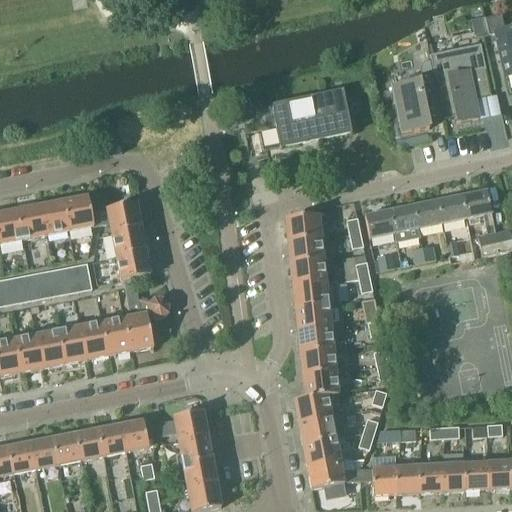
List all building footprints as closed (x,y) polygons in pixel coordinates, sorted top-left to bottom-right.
[(511,31),(503,34),(500,18),(484,22),(487,36),(488,38),(494,37),(497,51),(500,66),(501,66),(504,80),(511,78),(511,31)] [(484,21),(470,24),(474,40),(487,36),(484,22),(484,21)] [(448,70),(432,73),(442,121),(455,119),(457,126),(478,121),(474,102),(491,99),(485,71),(483,63),(465,67),(467,75),(448,78),(447,71),(448,71),(448,70)] [(413,86),(391,90),(395,107),(394,112),(395,119),(398,123),(401,137),(428,132),(427,125),(442,121),(432,73),(411,78),(413,86)] [(350,137),(342,94),(264,110),(265,119),(268,134),(276,132),(280,151),(350,137)] [(276,132),(268,134),(272,153),(280,151),(276,132)] [(268,134),(260,136),(264,155),(272,153),(268,134)] [(485,194),(460,199),(465,223),(482,219),(486,238),(477,240),(481,260),(511,253),(511,252),(508,233),(494,236),(485,194)] [(460,199),(436,204),(440,228),(465,223),(460,199)] [(63,205),(68,234),(93,229),(87,200),(63,205)] [(436,204),(412,209),(417,232),(440,228),(436,204)] [(46,239),(68,234),(63,205),(41,209),(46,239)] [(111,239),(140,233),(134,207),(106,213),(106,215),(98,216),(98,229),(109,227),(111,239)] [(22,243),(46,239),(41,209),(17,214),(22,243)] [(412,209),(387,214),(392,238),(394,249),(419,243),(417,232),(412,209)] [(0,247),(22,243),(17,214),(0,216),(0,247)] [(387,214),(364,219),(369,242),(392,238),(387,214)] [(316,219),(284,223),(286,245),(319,242),(316,219)] [(357,223),(345,225),(347,239),(360,237),(357,223)] [(115,262),(144,256),(140,233),(111,239),(115,262)] [(360,237),(347,239),(350,254),(363,252),(360,237)] [(319,242),(286,245),(289,269),(322,265),(319,242)] [(456,246),(444,248),(446,261),(447,262),(457,260),(458,259),(456,246)] [(432,251),(421,253),(423,267),(435,265),(435,263),(432,251)] [(421,253),(411,255),(413,267),(413,269),(423,267),(421,253)] [(144,256),(115,262),(120,285),(122,284),(133,282),(149,279),(144,256)] [(391,259),(376,262),(378,274),(378,275),(394,272),(394,271),(391,259)] [(354,262),(342,263),(344,285),(357,284),(358,284),(369,283),(364,260),(354,262)] [(322,265),(289,269),(291,291),(324,288),(322,265)] [(85,267),(75,269),(79,295),(90,293),(85,267)] [(75,269),(52,274),(57,300),(79,295),(75,269)] [(52,274),(28,278),(33,304),(57,300),(52,274)] [(28,278),(4,283),(9,309),(33,304),(28,278)] [(133,282),(122,284),(129,320),(129,322),(124,323),(130,355),(153,351),(147,317),(148,317),(152,322),(161,322),(167,317),(167,308),(163,302),(154,302),(148,306),(137,303),(133,282)] [(4,283),(0,283),(0,310),(9,309),(4,283)] [(369,283),(358,284),(360,299),(372,297),(369,283)] [(324,288),(291,291),(294,313),(327,309),(338,308),(335,286),(324,288)] [(327,309),(294,313),(296,335),(329,332),(341,330),(339,308),(338,308),(327,309)] [(376,310),(364,312),(367,327),(380,325),(377,310),(376,310)] [(124,323),(101,327),(107,359),(130,355),(124,323)] [(380,325),(367,327),(370,342),(383,339),(380,325)] [(101,327),(80,331),(86,363),(107,359),(101,327)] [(80,331),(58,335),(64,368),(86,363),(80,331)] [(329,332),(296,335),(299,358),(332,354),(329,332)] [(58,335),(36,339),(42,372),(64,368),(58,335)] [(36,339),(14,344),(21,376),(42,372),(36,339)] [(14,344),(0,346),(0,379),(21,376),(14,344)] [(332,354),(299,358),(301,380),(334,376),(332,354)] [(384,355),(372,357),(375,372),(387,370),(384,355)] [(387,370),(375,372),(378,386),(389,384),(390,382),(387,370)] [(334,376),(301,380),(303,394),(304,402),(326,400),(337,399),(334,376)] [(375,395),(371,409),(381,412),(385,398),(375,395)] [(304,402),(293,405),(297,427),(330,421),(326,400),(304,402)] [(152,428),(143,429),(145,443),(175,438),(176,445),(205,439),(201,416),(201,415),(172,421),(173,424),(159,426),(152,428)] [(330,421),(297,427),(301,449),(334,443),(330,421)] [(142,425),(120,429),(125,455),(147,451),(145,443),(143,429),(142,425)] [(366,425),(362,438),(372,441),(376,428),(366,425)] [(120,429),(98,434),(103,460),(125,455),(120,429)] [(500,429),(486,430),(486,442),(501,441),(500,434),(500,429)] [(486,430),(471,431),(471,435),(471,442),(486,442),(486,430)] [(458,432),(445,433),(446,444),(459,443),(458,436),(458,432)] [(445,433),(429,434),(429,437),(429,445),(446,444),(445,433)] [(98,434),(75,438),(80,464),(103,460),(98,434)] [(414,434),(401,435),(402,446),(415,445),(414,438),(414,434)] [(401,435),(385,436),(385,440),(386,447),(402,446),(401,435)] [(75,438),(53,442),(58,468),(80,464),(75,438)] [(362,438),(358,453),(368,456),(369,455),(372,441),(362,438)] [(205,439),(176,445),(181,468),(210,463),(205,439)] [(53,442),(30,447),(35,473),(58,468),(53,442)] [(334,443),(301,449),(306,473),(339,466),(334,443)] [(30,447),(8,451),(13,477),(14,477),(34,473),(35,473),(30,447)] [(8,451),(0,452),(0,479),(13,477),(8,451)] [(210,463),(181,468),(186,492),(214,486),(210,463)] [(339,466),(306,473),(310,494),(323,491),(326,502),(343,499),(341,488),(343,488),(343,486),(359,486),(358,474),(341,475),(339,466)] [(508,466),(485,467),(487,494),(510,493),(508,466)] [(485,467),(462,468),(464,495),(487,494),(485,467)] [(462,468),(439,470),(441,497),(464,495),(462,468)] [(439,470),(416,471),(418,498),(441,497),(439,470)] [(151,471),(139,473),(142,490),(154,488),(151,471)] [(416,471),(393,472),(395,499),(418,498),(416,471)] [(367,474),(364,474),(364,486),(371,486),(372,500),(395,499),(393,472),(367,474)] [(214,486),(186,492),(189,511),(211,511),(219,510),(214,486)] [(155,494),(145,496),(147,509),(158,507),(155,494)]
